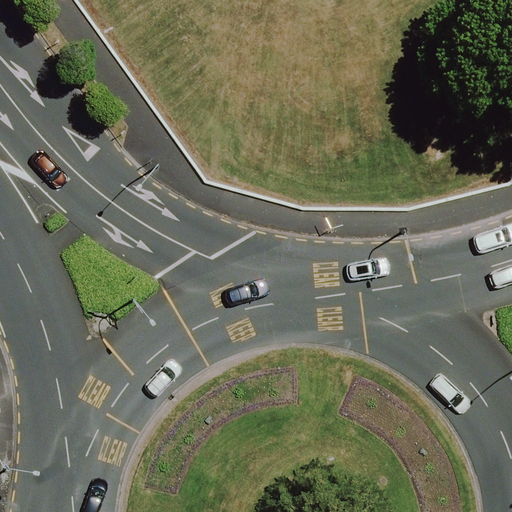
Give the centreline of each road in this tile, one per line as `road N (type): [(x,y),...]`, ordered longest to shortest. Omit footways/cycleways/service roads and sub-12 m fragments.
road 1 (secondary): [(0,124),(105,200),(280,300)]
road 2 (secondary): [(72,490),(39,284),(0,189)]
road 3 (primary): [(72,490),(99,426),(138,372),(177,338),(235,310),(280,300)]
road 4 (primary): [(314,297),(366,312),(444,355),(482,399),(511,463)]
road 5 (secondary): [(314,297),(410,290),(511,259)]
